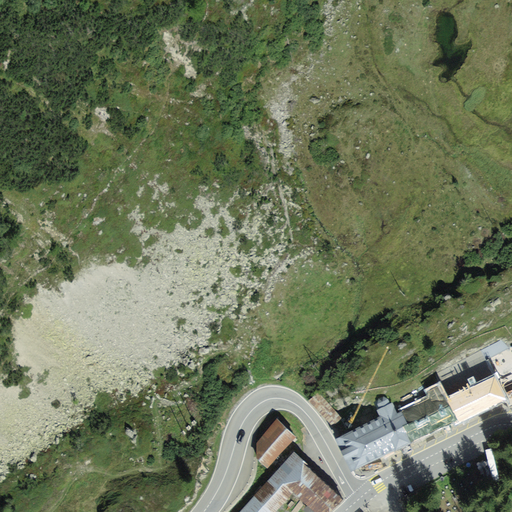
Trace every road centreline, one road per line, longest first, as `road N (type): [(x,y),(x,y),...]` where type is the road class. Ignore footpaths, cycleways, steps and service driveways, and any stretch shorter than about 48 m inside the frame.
road 1 (primary): [(357,500),(314,423),(291,401),(272,398),(242,422),(203,511)]
road 2 (primary): [(511,424),(392,475),(357,500)]
